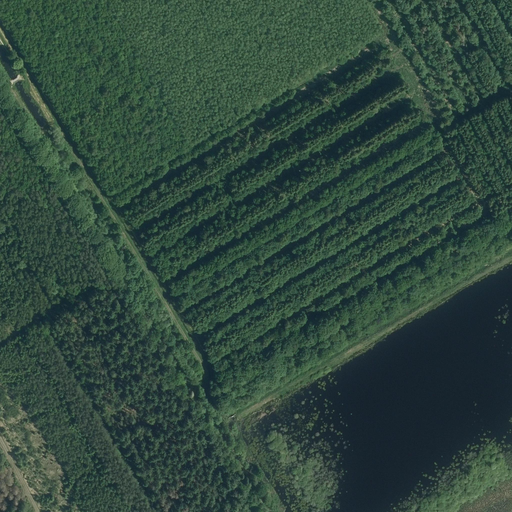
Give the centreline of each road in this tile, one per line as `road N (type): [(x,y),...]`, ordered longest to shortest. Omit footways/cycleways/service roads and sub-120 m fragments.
road 1 (track): [(41,134),(269,511)]
road 2 (track): [(208,381),(0,29)]
